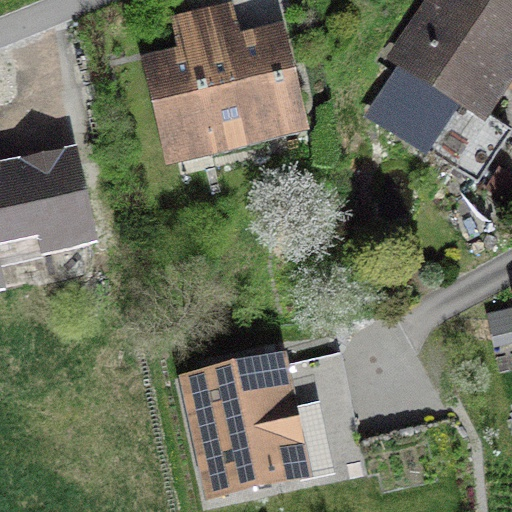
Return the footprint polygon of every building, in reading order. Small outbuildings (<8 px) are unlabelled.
[(511,0),(427,0),(385,63),(397,71),(366,118),(476,191),(511,137),(511,136),(491,123),(511,90),(511,0)] [(310,138),(285,27),(240,37),(232,2),(169,16),(176,51),(141,59),(169,184),(201,177),(198,163),(310,138)] [(0,296),(6,295),(0,267),(0,251),(36,244),(40,262),(98,250),(77,149),(0,164),(0,296)] [(511,309),(485,316),(492,351),(511,346),(511,309)] [(284,368),(283,361),(178,383),(204,509),(337,482),(333,464),(362,458),(340,356),(284,368)]
